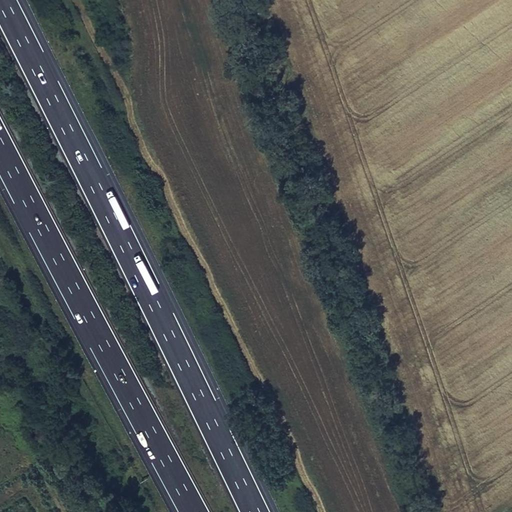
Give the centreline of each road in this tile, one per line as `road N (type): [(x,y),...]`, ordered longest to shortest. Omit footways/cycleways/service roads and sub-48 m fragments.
road 1 (motorway): [(256,511),(0,0)]
road 2 (motorway): [(0,144),(192,511)]
